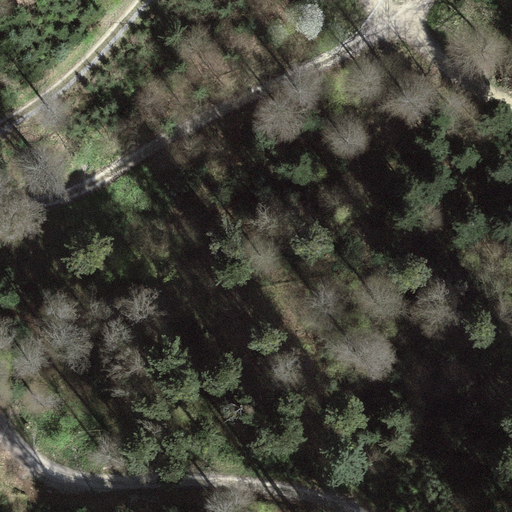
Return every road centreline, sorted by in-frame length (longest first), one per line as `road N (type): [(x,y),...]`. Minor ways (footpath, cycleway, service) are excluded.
road 1 (track): [(419,0),(332,58),(52,197),(0,201)]
road 2 (track): [(0,423),(32,464),(77,484),(210,480),(355,511)]
road 3 (track): [(0,126),(54,91),(142,0)]
road 4 (track): [(374,0),(391,23),(511,102)]
